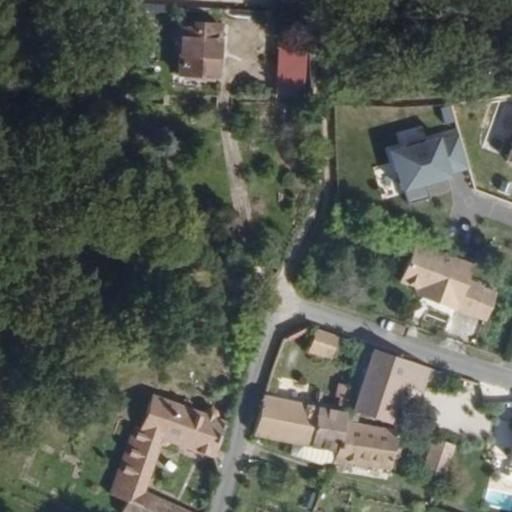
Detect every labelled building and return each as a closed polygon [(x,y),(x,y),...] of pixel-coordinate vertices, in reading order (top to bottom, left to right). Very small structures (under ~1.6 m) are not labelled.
[(213,77),(218,28),(195,25),(194,31),(179,30),(174,74),(213,77)] [(276,65),(276,91),(308,90),(307,53),(293,53),(293,65),(276,65)] [(447,139),(391,155),(401,191),(457,176),(447,139)] [(464,282),(469,268),(415,247),(402,282),(471,309),(479,288),(464,282)] [(467,319),(471,309),(402,282),(400,288),(452,307),(450,312),(467,319)] [(327,363),(336,342),(314,333),(305,354),(327,363)] [(383,419),(394,381),(415,389),(423,367),(365,344),(349,409),(383,419)] [(329,403),(267,392),(253,432),(287,433),(329,444),(327,455),(326,457),(325,461),(334,463),(336,457),(381,469),(391,428),(346,416),(347,408),(337,405),(342,377),(331,374),(327,388),(333,390),(329,403)] [(189,511),(141,487),(163,435),(210,460),(222,432),(222,427),(219,425),(218,420),(212,417),(208,420),(152,393),(138,423),(133,420),(111,464),(117,467),(108,486),(118,491),(111,506),(122,511),(189,511)] [(511,403),(497,459),(511,462),(511,403)] [(327,455),(329,444),(287,433),(285,445),(326,457),(327,455)] [(440,479),(451,448),(432,440),(420,470),(440,479)]
